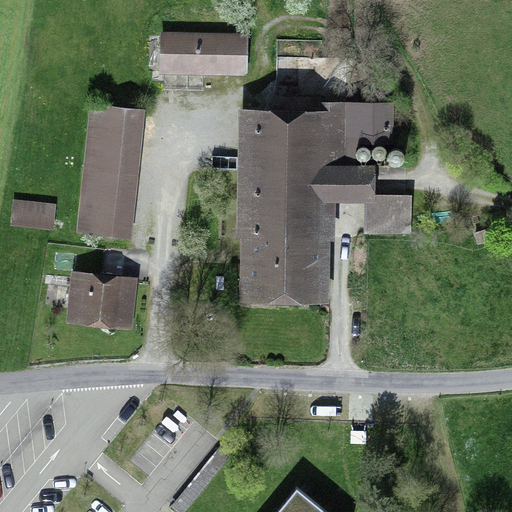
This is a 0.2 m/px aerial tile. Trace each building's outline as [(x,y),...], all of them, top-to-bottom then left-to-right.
[(244,37),(164,35),(163,69),(205,70),(244,71),(244,37)] [(319,117),(255,116),(252,288),(317,289),(318,257),(319,195),(369,195),(368,229),(406,230),(407,166),(369,165),(369,169),(354,169),(354,145),(358,145),(359,142),(389,142),(389,104),(320,103),(319,117)] [(140,112),(95,107),(82,228),(127,233),(134,174),(140,112)] [(55,204),(14,200),(12,220),(53,225),(55,204)] [(102,279),(79,276),(75,316),(118,321),(122,281),(102,279)] [(323,511),(289,484),(265,511),(323,511)]
